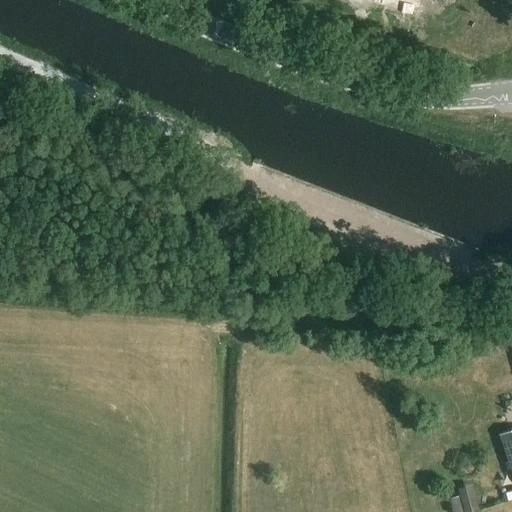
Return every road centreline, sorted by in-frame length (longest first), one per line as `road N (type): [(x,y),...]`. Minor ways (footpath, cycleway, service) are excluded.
road 1 (unclassified): [(0,58),(394,242),(483,272),(511,270)]
road 2 (tertiary): [(511,93),(414,98),(272,53),(144,0)]
